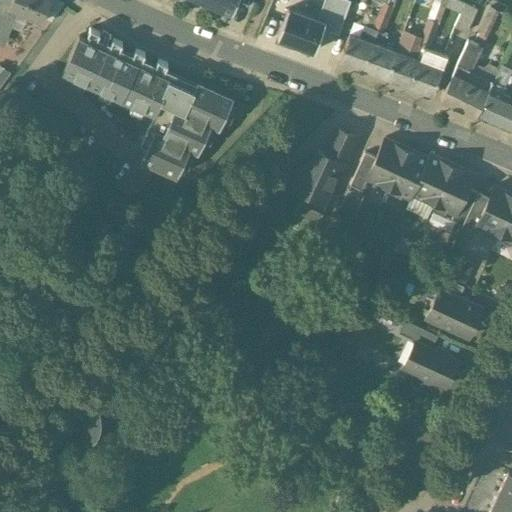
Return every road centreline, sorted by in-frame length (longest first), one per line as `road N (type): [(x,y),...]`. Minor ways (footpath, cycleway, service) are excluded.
road 1 (residential): [(106,0),(511,154)]
road 2 (residential): [(511,353),(438,511)]
